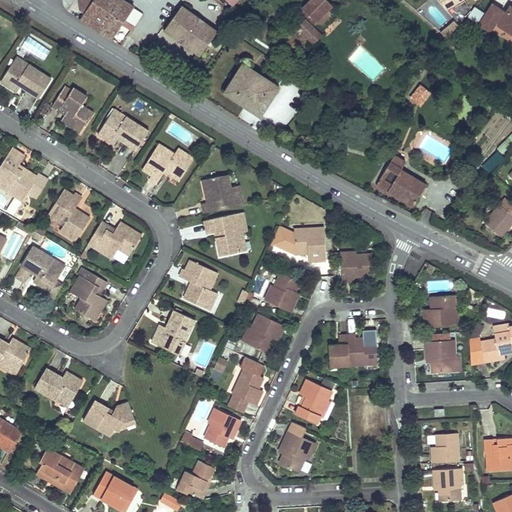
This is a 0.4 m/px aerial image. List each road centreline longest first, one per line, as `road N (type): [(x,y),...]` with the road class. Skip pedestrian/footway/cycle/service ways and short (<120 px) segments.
road 1 (residential): [(0,120),(156,217),(161,250),(121,340),(79,353),(0,306)]
road 2 (secondary): [(412,231),(26,0)]
road 3 (residential): [(412,231),(392,302),(405,511)]
